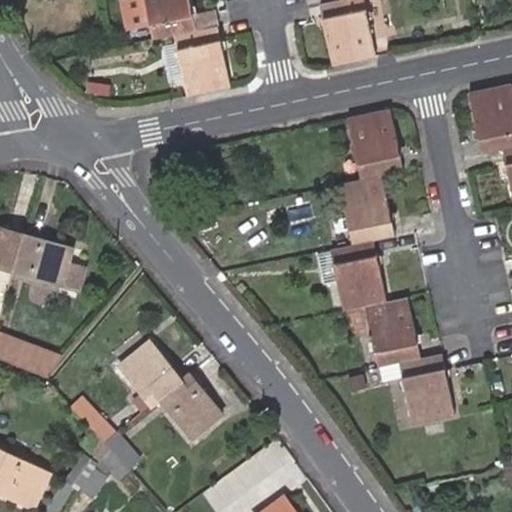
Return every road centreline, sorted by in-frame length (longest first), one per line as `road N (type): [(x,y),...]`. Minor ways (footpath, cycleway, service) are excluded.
road 1 (residential): [(62,140),(172,251),(374,511)]
road 2 (residential): [(424,71),(475,303)]
road 3 (residential): [(62,140),(286,99)]
road 4 (residential): [(286,99),(424,71)]
